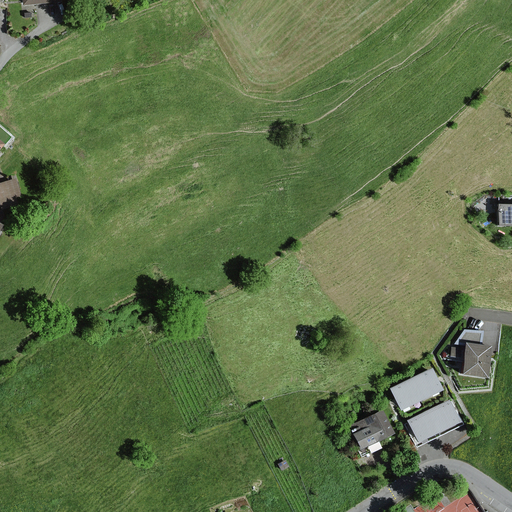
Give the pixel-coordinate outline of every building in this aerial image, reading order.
[(22,197),(16,179),(0,183),(0,202),(2,211),(19,206),(16,198),(22,197)] [(511,204),(499,204),(499,226),(511,226),(511,204)] [(454,344),(466,346),(462,375),(489,379),(493,346),(482,345),(484,331),(464,330),(454,344)] [(461,349),(452,347),(450,357),(459,358),(461,349)] [(433,368),(412,378),(423,400),(444,390),(433,368)] [(412,378),(390,389),(401,411),(423,400),(412,378)] [(450,401),(429,411),(440,433),(461,423),(450,401)] [(395,434),(383,410),(348,427),(360,451),(368,447),(371,452),(382,446),(379,442),(395,434)] [(429,411),(407,421),(418,443),(440,433),(429,411)] [(285,460),(277,464),(281,471),(289,467),(285,460)]
